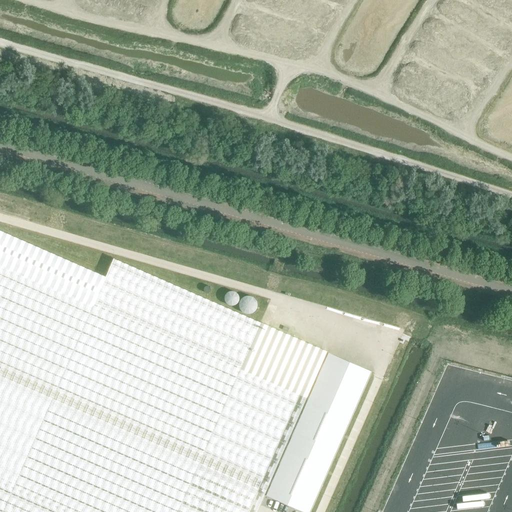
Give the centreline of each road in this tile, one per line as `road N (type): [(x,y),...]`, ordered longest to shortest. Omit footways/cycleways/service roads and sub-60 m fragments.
road 1 (track): [(22,0),(356,83),(511,156)]
road 2 (unknown): [(0,217),(358,324),(384,341),(388,354)]
